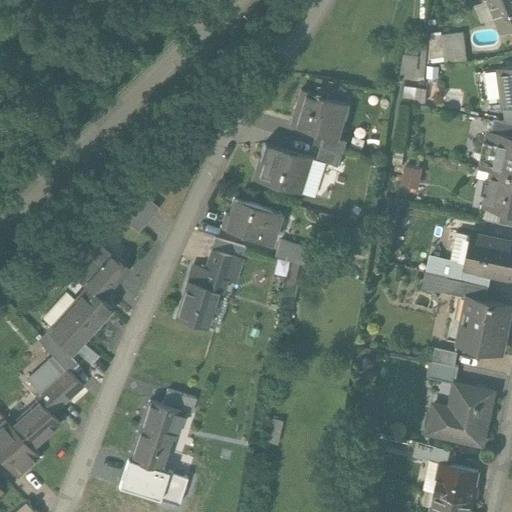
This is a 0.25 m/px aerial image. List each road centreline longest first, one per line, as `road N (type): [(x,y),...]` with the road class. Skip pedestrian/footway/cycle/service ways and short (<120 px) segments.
road 1 (residential): [(61,511),(226,141),(321,0)]
road 2 (residential): [(0,218),(239,0)]
